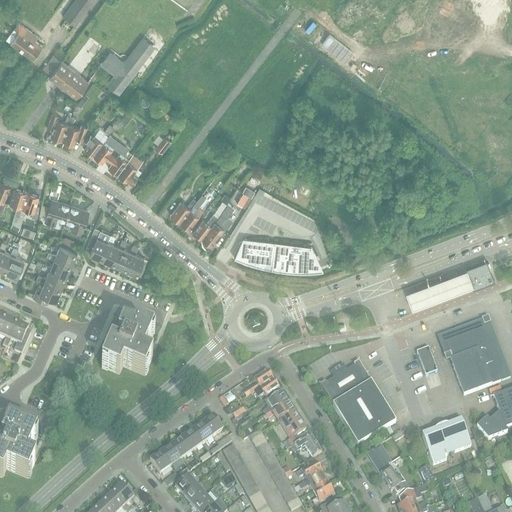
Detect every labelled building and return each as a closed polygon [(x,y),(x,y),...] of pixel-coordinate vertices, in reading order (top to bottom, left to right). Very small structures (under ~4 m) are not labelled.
[(76,25),(94,0),(74,0),(63,16),(76,25)] [(342,0),(325,0),(306,24),(323,37),(348,5),(342,0)] [(18,23),(6,39),(11,42),(10,42),(33,58),(42,46),(34,40),(37,37),(18,23)] [(114,56),(107,65),(118,74),(109,86),(117,92),(126,80),(128,82),(134,74),(132,72),(135,69),(136,70),(145,58),(144,57),(152,46),(144,40),(127,62),(125,61),(124,63),(122,61),(120,63),(117,61),(118,59),(114,56)] [(53,55),(43,68),(50,74),(61,61),(53,55)] [(50,74),(49,77),(76,98),(88,82),(61,61),(50,74)] [(53,114),(47,129),(52,131),(50,136),(52,137),(52,138),(56,140),(57,138),(62,141),(71,117),(67,115),(67,116),(64,123),(56,120),(58,116),(53,114)] [(71,117),(62,141),(67,142),(67,144),(71,145),(72,144),(74,145),(76,140),(82,142),(88,127),(81,124),(79,128),(70,125),(71,123),(72,124),(74,118),(71,117)] [(88,144),(84,149),(93,156),(109,134),(105,132),(104,133),(98,129),(97,130),(96,131),(95,132),(94,133),(93,133),(93,134),(92,134),(94,136),(93,136),(91,134),(85,142),(88,144)] [(109,134),(93,156),(102,163),(106,158),(111,163),(115,157),(110,153),(114,148),(119,152),(118,154),(123,158),(128,151),(127,148),(109,134)] [(160,152),(169,141),(164,137),(155,148),(160,152)] [(111,163),(108,167),(117,175),(133,155),(128,151),(123,158),(118,154),(115,157),(111,163)] [(133,155),(117,175),(127,182),(132,185),(138,177),(133,173),(142,162),(133,155)] [(0,200),(4,202),(10,186),(0,182),(0,200)] [(17,206),(14,216),(12,223),(16,225),(19,217),(26,192),(14,188),(9,204),(17,206)] [(19,217),(16,225),(20,228),(23,218),(25,211),(26,209),(33,211),(31,217),(36,218),(37,214),(39,205),(36,205),(39,196),(26,192),(19,217)] [(243,193),(237,203),(244,208),(251,198),(243,193)] [(180,200),(170,214),(180,222),(196,201),(193,199),(187,206),(180,200)] [(52,200),(45,222),(55,225),(56,220),(65,222),(70,206),(52,200)] [(196,201),(180,222),(189,229),(202,211),(197,207),(199,204),(196,201)] [(202,219),(192,232),(201,239),(218,217),(227,204),(222,201),(213,213),(207,222),(202,219)] [(218,217),(201,239),(210,246),(223,229),(225,230),(231,222),(227,219),(234,208),(227,203),(227,204),(218,217)] [(70,206),(65,222),(73,225),(71,230),(81,233),(88,212),(70,206)] [(94,228),(86,246),(92,249),(89,254),(101,260),(109,243),(107,242),(110,235),(94,228)] [(109,243),(101,260),(113,265),(120,248),(118,247),(112,244),(115,237),(110,235),(107,242),(109,243)] [(240,245),(234,258),(236,258),(238,259),(240,260),(242,261),(245,262),(247,262),(249,263),(251,264),(253,264),(255,265),(257,266),(258,263),(260,264),(262,264),(264,265),(266,265),(268,266),(270,266),(272,266),(274,267),(276,267),(278,267),(280,268),(282,268),(285,268),(287,268),(289,269),(291,269),(293,269),(295,269),(298,269),(300,269),(302,269),(304,269),(306,269),(308,269),(310,269),(313,269),(315,268),(317,268),(314,263),(318,261),(316,256),(311,247),(275,242),(246,238),(243,246),(240,245)] [(120,248),(113,265),(124,270),(132,253),(130,252),(123,249),(126,242),(122,240),(118,247),(120,248)] [(0,250),(0,251),(0,270),(4,272),(12,256),(10,255),(3,252),(6,244),(2,242),(0,245),(0,250)] [(132,253),(124,270),(136,275),(144,258),(135,254),(138,247),(133,245),(130,252),(132,253)] [(46,257),(54,260),(55,258),(71,266),(76,254),(60,246),(56,255),(48,252),(46,257)] [(12,256),(4,272),(16,277),(24,261),(15,257),(18,249),(13,247),(10,255),(12,256)] [(43,263),(41,268),(48,271),(49,272),(49,270),(66,277),(71,266),(55,258),(54,260),(51,267),(43,263)] [(487,261),(465,269),(473,289),(494,281),(487,261)] [(473,283),(466,267),(406,290),(412,307),(473,283)] [(36,280),(43,283),(44,283),(44,281),(61,289),(66,277),(49,270),(49,272),(48,271),(45,278),(38,275),(36,280)] [(36,288),(34,293),(32,297),(47,304),(49,298),(55,301),(61,289),(44,281),(44,283),(43,283),(40,290),(36,288)] [(0,328),(0,335),(6,338),(3,346),(8,348),(11,340),(9,339),(16,323),(5,318),(0,328)] [(463,395),(510,378),(488,320),(485,318),(437,337),(445,358),(449,360),(450,360),(463,395)] [(144,354),(153,333),(126,321),(115,345),(111,344),(101,367),(119,375),(123,366),(145,376),(152,358),(144,354)] [(16,323),(9,339),(11,340),(18,343),(14,350),(22,354),(30,334),(27,332),(29,328),(16,323)] [(428,349),(416,353),(425,376),(437,372),(428,349)] [(20,356),(15,354),(12,360),(17,362),(20,356)] [(78,360),(76,365),(83,368),(85,363),(78,360)] [(325,382),(320,385),(357,446),(396,423),(358,361),(353,364),(354,366),(326,383),(325,382)] [(257,384),(243,393),(246,398),(254,392),(273,380),(267,371),(254,379),(257,384)] [(273,380),(254,392),(257,398),(263,394),(266,398),(279,389),(273,380)] [(511,389),(504,393),(493,397),(498,411),(488,420),(487,418),(476,427),(488,440),(507,433),(505,429),(511,426),(511,389)] [(263,411),(264,412),(266,416),(288,402),(281,392),(265,402),(268,407),(266,408),(267,409),(263,411)] [(224,407),(229,404),(223,397),(219,399),(224,407)] [(288,402),(266,416),(268,419),(274,415),(278,422),(294,411),(288,402)] [(240,406),(231,412),(235,418),(244,412),(240,406)] [(294,411),(278,422),(290,439),(283,443),(287,449),(291,447),(300,441),(296,436),(306,429),(294,411)] [(213,416),(202,423),(212,437),(223,430),(213,416)] [(242,430),(252,424),(248,418),(239,424),(242,430)] [(422,435),(433,465),(446,460),(445,456),(471,446),(461,420),(422,435)] [(202,423),(191,431),(201,445),(212,437),(202,423)] [(28,457),(37,436),(8,424),(0,442),(0,477),(2,478),(6,470),(27,479),(35,461),(28,457)] [(482,437),(475,428),(471,431),(476,443),(482,437)] [(249,437),(252,442),(263,436),(259,430),(249,437)] [(191,431),(181,438),(191,452),(201,445),(191,431)] [(404,436),(401,431),(391,437),(394,442),(404,436)] [(220,449),(231,442),(227,436),(217,444),(218,446),(220,449)] [(263,436),(252,442),(255,447),(265,441),(263,436)] [(300,441),(291,447),(294,453),(304,447),(312,459),(313,458),(321,453),(311,437),(302,443),(301,441),(300,441)] [(181,438),(171,446),(181,460),(191,452),(181,438)] [(265,441),(255,447),(258,452),(268,446),(265,441)] [(222,452),(225,457),(236,451),(233,445),(222,452)] [(171,446),(160,453),(170,467),(181,460),(171,446)] [(218,446),(210,452),(212,455),(220,449),(218,446)] [(268,446),(258,452),(261,458),(271,452),(268,446)] [(381,447),(368,455),(381,476),(390,469),(387,465),(391,463),(381,447)] [(236,451),(225,457),(228,462),(239,456),(236,451)] [(271,452),(261,458),(264,463),(274,457),(271,452)] [(170,467),(160,453),(150,461),(159,475),(170,467)] [(202,463),(210,457),(207,453),(199,459),(202,463)] [(225,462),(220,454),(217,456),(221,464),(225,462)] [(239,456),(228,462),(231,468),(242,461),(239,456)] [(274,457),(264,463),(267,468),(277,462),(274,457)] [(301,471),(296,473),(299,478),(303,475),(307,481),(322,473),(322,474),(322,473),(321,472),(322,471),(320,467),(319,468),(316,463),(313,458),(312,459),(303,464),(305,468),(301,471)] [(191,470),(199,464),(197,461),(189,467),(191,470)] [(242,461),(231,468),(234,473),(245,467),(242,461)] [(230,471),(225,462),(221,464),(226,473),(230,471)] [(277,462),(267,468),(270,474),(280,468),(277,462)] [(245,467),(234,473),(237,478),(248,472),(245,467)] [(292,475),(287,467),(282,470),(287,478),(292,475)] [(181,477),(189,472),(187,468),(179,474),(181,477)] [(280,468),(270,474),(273,479),(284,473),(280,468)] [(390,469),(381,476),(391,492),(393,491),(396,496),(409,489),(399,474),(395,477),(390,469)] [(248,472),(237,478),(240,484),(251,477),(248,472)] [(284,473),(273,479),(276,484),(287,478),(284,473)] [(307,481),(298,486),(300,490),(309,485),(313,492),(327,484),(327,483),(327,482),(328,482),(325,478),(324,478),(322,474),(322,473),(307,481)] [(168,487),(179,479),(175,474),(164,481),(168,487)] [(233,484),(236,482),(231,474),(228,476),(233,484)] [(175,488),(184,497),(197,486),(188,476),(175,488)] [(251,477),(240,484),(243,489),(254,483),(251,477)] [(287,478),(276,484),(279,490),(289,484),(287,478)] [(254,483),(243,489),(246,494),(257,488),(254,483)] [(317,499),(312,501),(314,505),(334,494),(331,489),(332,489),(329,485),(328,485),(327,483),(327,484),(313,492),(317,499)] [(121,484),(112,493),(124,506),(125,505),(126,505),(131,500),(136,506),(140,502),(134,496),(133,497),(121,484)] [(289,484),(279,490),(282,495),(292,489),(289,484)] [(239,496),(243,494),(238,485),(234,487),(239,496)] [(401,505),(398,506),(399,511),(416,511),(426,508),(424,503),(417,506),(415,500),(422,498),(420,494),(427,492),(424,485),(418,488),(399,497),(401,505)] [(197,486),(184,497),(192,507),(205,496),(197,486)] [(257,488),(246,494),(249,500),(260,493),(257,488)] [(292,489),(282,495),(285,500),(295,494),(295,493),(293,490),(292,489)] [(112,493),(102,502),(111,511),(118,511),(122,509),(124,511),(129,511),(131,511),(126,505),(125,505),(124,506),(112,493)] [(260,493),(249,500),(252,505),(263,499),(260,493)] [(295,494),(285,500),(288,506),(298,500),(295,494)] [(205,496),(192,507),(196,511),(206,511),(214,505),(205,496)] [(246,507),(249,505),(244,496),(241,498),(246,507)] [(484,496),(477,499),(483,511),(509,511),(507,511),(503,505),(492,511),(484,496)] [(263,499),(252,505),(255,510),(266,504),(263,499)] [(472,511),(483,511),(477,499),(468,504),(472,511)] [(298,500),(288,506),(291,511),(301,505),(298,500)] [(214,505),(206,511),(225,511),(227,511),(218,501),(214,505)] [(111,511),(102,502),(93,510),(94,511),(111,511)] [(348,511),(344,502),(333,508),(330,502),(320,508),(321,511),(348,511)]
